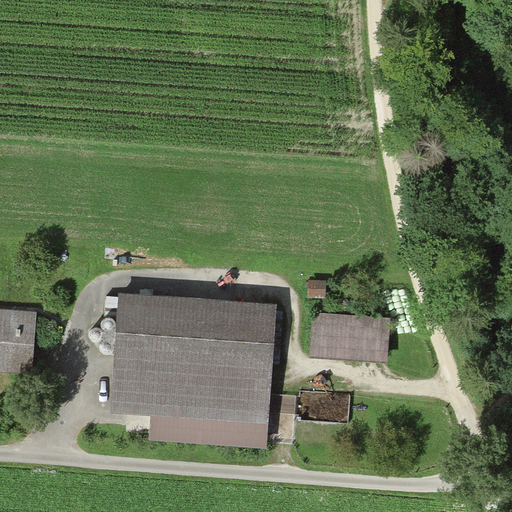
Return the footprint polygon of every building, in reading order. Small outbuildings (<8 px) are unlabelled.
[(326,281),(309,281),(309,298),(325,298),(326,281)] [(121,296),(113,412),(152,415),(150,441),(268,449),(269,422),(277,305),(121,296)] [(0,372),(33,374),(36,314),(0,312),(0,372)] [(314,315),(312,356),(387,360),(389,319),(314,315)] [(324,417),(352,416),(352,393),(323,394),(324,417)]
